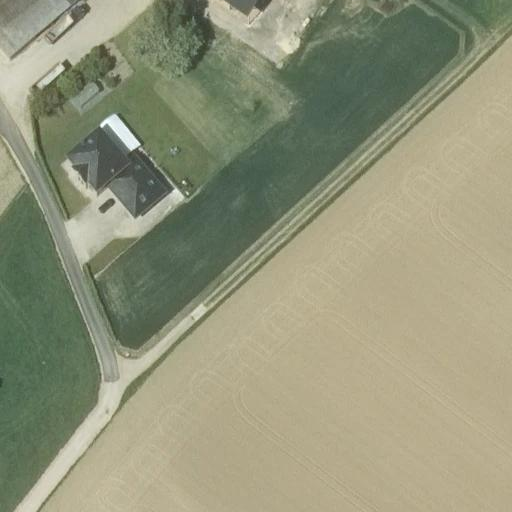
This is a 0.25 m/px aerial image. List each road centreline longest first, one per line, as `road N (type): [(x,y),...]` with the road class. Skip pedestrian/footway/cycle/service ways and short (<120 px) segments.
road 1 (track): [(511,18),(116,384)]
road 2 (track): [(27,511),(107,409),(116,384),(25,146)]
